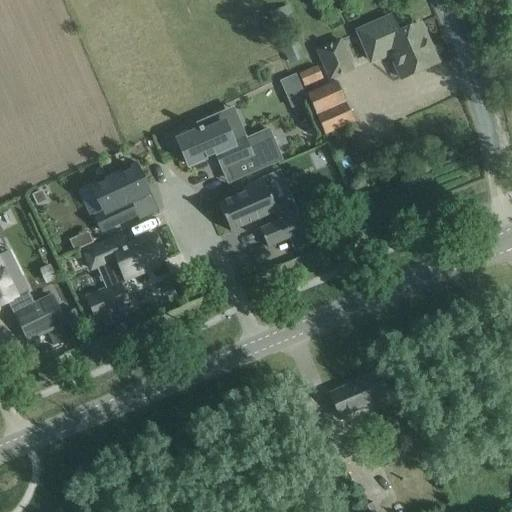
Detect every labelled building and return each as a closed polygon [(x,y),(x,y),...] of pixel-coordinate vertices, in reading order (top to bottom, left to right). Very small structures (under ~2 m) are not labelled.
[(289,5),(268,13),(276,32),(296,24),(289,5)] [(391,17),(358,32),(363,43),(371,61),(390,53),(401,78),(437,63),(429,44),(420,24),(398,33),(391,17)] [(295,38),(280,44),(289,63),(303,57),(295,38)] [(340,39),(316,50),(329,81),(354,70),(340,39)] [(317,66),(299,73),(304,87),(323,79),(317,66)] [(295,74),(280,80),(286,93),(301,87),(295,74)] [(336,81),(306,94),(324,135),(354,122),(336,81)] [(198,131),(177,140),(188,165),(205,158),(215,154),(216,155),(222,169),(226,167),(232,181),(281,160),(268,130),(233,145),(220,114),(197,124),(199,128),(198,129),(198,131)] [(355,144),(347,147),(354,165),(363,161),(355,144)] [(331,183),(329,153),(296,154),(298,185),(331,183)] [(130,166),(92,183),(105,211),(95,216),(102,232),(135,216),(128,202),(147,193),(135,168),(131,169),(130,166)] [(244,193),(218,204),(230,231),(276,211),(262,179),(242,188),(244,193)] [(39,188),(30,193),(35,204),(44,199),(39,188)] [(296,213),(259,229),(268,247),(288,238),(304,231),(296,213)] [(88,231),(70,239),(75,250),(94,242),(88,231)] [(304,231),(288,238),(293,251),(309,244),(304,231)] [(122,235),(83,252),(91,269),(115,259),(124,280),(146,271),(144,267),(159,261),(164,258),(154,234),(126,246),(122,235)] [(0,263),(0,305),(9,301),(17,297),(16,297),(28,291),(21,277),(9,282),(0,263)] [(115,284),(85,297),(94,319),(100,317),(104,325),(123,317),(120,309),(125,306),(115,284)] [(51,296),(15,314),(28,340),(64,323),(51,296)] [(378,372),(329,393),(339,417),(388,396),(378,372)]
